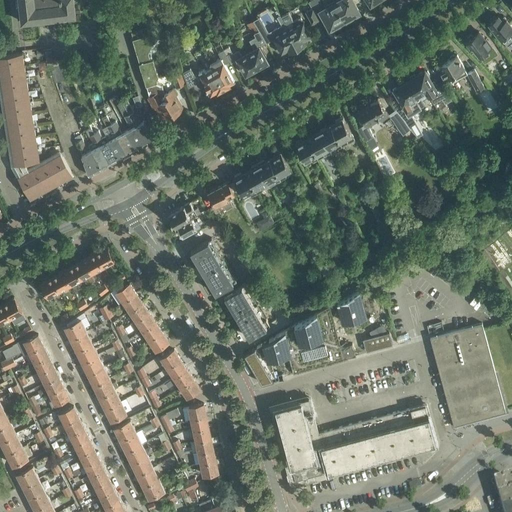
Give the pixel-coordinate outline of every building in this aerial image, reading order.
[(19,0),(22,22),(75,15),(73,0),(19,0)] [(310,0),(309,1),(308,1),(312,8),(313,8),(316,13),(320,10),(330,28),(338,23),(340,24),(345,21),(335,2),(324,8),(322,3),(320,4),(317,0),(310,0)] [(338,0),(335,2),(345,21),(351,18),(351,16),(359,12),(352,0),(338,0)] [(312,23),(319,19),(316,13),(313,8),(312,8),(306,11),(312,23)] [(282,16),(280,17),(287,30),(288,30),(297,46),(306,41),(305,39),(311,36),(300,17),(294,20),(293,21),(292,18),(289,12),(282,15),(282,16)] [(264,28),(259,31),(266,43),(274,39),(281,52),(287,49),(288,51),(297,46),(288,30),(287,30),(280,17),(279,15),(276,16),(280,24),(267,32),(266,32),(264,28)] [(511,25),(504,16),(501,18),(498,15),(496,16),(495,15),(489,19),(491,21),(489,23),(506,43),(509,47),(511,44),(511,25)] [(149,96),(148,97),(153,107),(155,106),(163,120),(182,110),(176,100),(177,100),(178,99),(176,95),(173,89),(164,94),(162,85),(157,83),(157,80),(159,77),(153,58),(152,58),(151,52),(158,39),(150,34),(149,33),(147,28),(131,32),(133,38),(132,39),(139,62),(146,86),(149,96)] [(254,49),(248,52),(256,67),(267,61),(264,57),(266,56),(261,46),(266,43),(259,31),(257,28),(255,29),(256,31),(253,33),(255,36),(249,39),(254,49)] [(478,31),(472,35),(470,35),(467,37),(467,39),(466,41),(471,48),(473,46),(484,62),(497,52),(486,38),(485,39),(478,31)] [(511,52),(504,43),(501,46),(508,55),(511,52)] [(52,48),(46,49),(48,67),(54,66),(52,48)] [(224,50),(230,61),(231,63),(236,60),(241,70),(243,68),(246,73),(256,67),(248,52),(242,56),(238,49),(232,53),(228,48),(224,50)] [(221,58),(210,64),(212,68),(223,89),(230,85),(229,84),(234,81),(224,64),(230,61),(224,50),(219,53),(221,58)] [(0,90),(10,153),(13,153),(14,164),(25,162),(40,160),(22,52),(0,55),(0,90)] [(446,61),(438,65),(446,79),(449,77),(450,79),(451,82),(458,78),(463,75),(467,73),(476,90),(484,86),(474,69),(467,73),(457,55),(456,55),(449,59),(446,61)] [(79,63),(66,66),(71,78),(71,80),(83,76),(79,63)] [(66,66),(51,68),(55,82),(71,78),(66,66)] [(183,72),(188,88),(198,83),(198,82),(202,79),(207,87),(206,87),(209,93),(211,94),(217,90),(218,92),(223,89),(212,68),(206,71),(205,69),(195,75),(191,68),(183,72)] [(429,74),(427,71),(426,71),(425,69),(416,75),(429,97),(439,111),(447,106),(445,104),(452,100),(442,85),(438,87),(434,80),(432,81),(428,75),(429,74)] [(94,72),(86,74),(89,82),(96,80),(94,72)] [(173,76),(177,87),(185,84),(181,73),(173,76)] [(423,101),(429,97),(416,75),(414,76),(413,75),(408,78),(409,79),(405,82),(420,107),(424,104),(423,101)] [(399,85),(393,89),(397,94),(395,95),(401,106),(396,109),(401,116),(407,124),(415,120),(411,114),(421,108),(420,107),(405,82),(404,82),(403,81),(398,84),(399,85)] [(137,107),(142,105),(138,94),(133,97),(137,107)] [(378,97),(371,101),(372,103),(356,112),(362,124),(358,127),(357,126),(356,126),(364,140),(373,135),(368,124),(380,117),(383,122),(390,117),(388,114),(381,104),(378,97)] [(145,144),(154,139),(144,120),(140,122),(127,99),(122,102),(145,144)] [(136,148),(145,144),(122,102),(117,104),(130,128),(126,130),(136,148)] [(395,109),(388,114),(390,117),(402,134),(410,128),(407,124),(401,116),(396,109),(395,109)] [(118,135),(115,130),(111,123),(106,115),(102,117),(106,126),(103,128),(106,135),(119,158),(128,153),(118,135)] [(336,121),(331,124),(342,144),(348,140),(347,140),(354,136),(343,117),(342,118),(341,116),(335,119),(336,121)] [(116,121),(111,123),(115,130),(119,127),(116,121)] [(331,124),(319,130),(328,146),(334,143),(336,147),(342,144),(331,124)] [(101,168),(110,163),(94,133),(91,127),(86,130),(93,142),(89,144),(91,150),(101,168)] [(119,127),(115,130),(118,135),(128,153),(136,148),(126,130),(121,133),(119,127)] [(99,130),(94,133),(110,163),(119,158),(106,135),(102,137),(99,130)] [(328,146),(319,130),(307,137),(319,157),(330,150),(328,146)] [(77,141),(80,149),(85,146),(83,138),(80,134),(75,137),(77,141)] [(313,160),(319,157),(307,137),(302,140),(301,138),(296,142),(296,143),(295,143),(306,163),(313,159),(313,160)] [(73,174),(61,152),(59,150),(28,167),(29,170),(32,168),(44,190),(73,174)] [(101,168),(91,150),(82,155),(89,175),(101,168)] [(281,151),(280,151),(280,150),(274,153),(275,155),(269,157),(280,177),(286,174),(292,170),(281,151)] [(348,155),(352,161),(357,158),(354,152),(348,155)] [(257,163),(266,180),(269,184),(280,177),(269,157),(264,160),(263,159),(257,163)] [(44,190),(32,168),(29,170),(28,167),(25,162),(14,164),(20,174),(13,178),(19,188),(24,186),(30,198),(44,190)] [(251,167),(246,170),(257,190),(263,187),(261,183),(266,180),(257,163),(251,166),(251,167)] [(236,180),(228,184),(233,191),(240,187),(245,197),(251,193),(257,190),(246,170),(241,173),(240,172),(234,175),(235,176),(234,177),(236,180)] [(228,197),(234,194),(227,182),(222,185),(221,184),(208,191),(209,192),(207,193),(210,198),(211,197),(219,211),(232,204),(228,197)] [(322,190),(317,182),(311,185),(315,193),(322,190)] [(194,209),(190,201),(168,213),(176,226),(177,225),(191,217),(200,212),(197,207),(194,209)] [(377,207),(372,210),(376,217),(381,215),(377,207)] [(260,220),(256,222),(260,229),(274,222),(267,209),(261,213),(264,218),(260,220)] [(195,223),(191,217),(177,225),(183,236),(197,228),(200,226),(197,222),(195,223)] [(391,233),(380,238),(385,248),(396,242),(391,233)] [(212,237),(190,250),(216,292),(219,290),(232,282),(237,280),(233,273),(232,274),(230,275),(212,246),(215,244),(212,237)] [(107,245),(96,251),(103,266),(114,260),(107,245)] [(383,247),(375,253),(379,259),(387,254),(383,247)] [(93,272),(103,266),(96,251),(85,257),(93,272)] [(85,257),(74,263),(82,278),(85,284),(87,283),(87,284),(95,280),(95,279),(96,278),(93,272),(85,257)] [(71,284),(82,278),(74,263),(63,269),(71,284)] [(60,290),(71,284),(63,269),(52,275),(60,290)] [(106,270),(100,273),(105,282),(111,279),(108,273),(106,270)] [(49,296),(60,290),(52,275),(41,281),(49,296)] [(115,288),(110,292),(118,304),(124,300),(136,292),(130,282),(117,291),(115,288)] [(237,316),(254,305),(246,291),(249,289),(245,283),(221,297),(224,303),(228,300),(237,316)] [(104,284),(100,286),(105,292),(108,289),(104,284)] [(101,295),(105,292),(100,286),(97,289),(101,295)] [(360,288),(337,301),(343,321),(343,320),(366,314),(366,315),(367,315),(360,288)] [(130,310),(142,302),(136,292),(124,300),(130,310)] [(14,296),(3,303),(11,317),(14,323),(26,317),(14,296)] [(149,311),(142,302),(130,310),(136,320),(149,311)] [(0,322),(0,323),(11,317),(3,303),(0,304),(0,322)] [(104,319),(113,315),(107,303),(99,307),(104,319)] [(266,318),(263,320),(254,305),(237,316),(249,337),(270,325),(266,318)] [(264,342),(244,353),(262,383),(276,379),(273,370),(270,371),(267,359),(291,353),(296,371),(316,366),(343,358),(340,347),(330,305),(300,321),(285,329),(264,342)] [(155,321),(149,311),(136,320),(143,329),(155,321)] [(86,316),(65,326),(71,338),(87,330),(85,326),(90,324),(86,316)] [(162,330),(155,321),(143,329),(149,339),(162,330)] [(454,424),(505,410),(505,408),(482,322),(430,336),(454,424)] [(77,349),(92,342),(89,336),(88,337),(85,332),(87,331),(87,330),(71,338),(77,349)] [(156,348),(168,340),(162,330),(149,339),(156,348)] [(389,331),(362,338),(365,350),(392,343),(389,331)] [(24,338),(17,341),(17,342),(22,351),(23,354),(30,351),(43,344),(38,333),(35,335),(33,336),(25,340),(24,338)] [(13,345),(2,350),(6,359),(12,356),(22,351),(17,342),(13,344),(13,345)] [(83,361),(98,353),(95,347),(93,348),(91,344),(93,343),(92,342),(77,349),(83,361)] [(352,343),(345,345),(348,357),(355,355),(352,343)] [(30,351),(35,361),(48,354),(43,344),(30,351)] [(345,345),(340,347),(343,358),(348,357),(345,345)] [(161,357),(168,366),(180,358),(174,348),(161,357)] [(88,373),(104,365),(101,359),(99,360),(97,356),(99,355),(98,353),(83,361),(88,373)] [(48,354),(35,361),(40,371),(53,365),(48,354)] [(16,364),(12,356),(6,359),(1,362),(5,370),(16,364)] [(187,368),(180,358),(168,366),(174,376),(187,368)] [(40,371),(45,382),(59,375),(53,365),(40,371)] [(88,373),(94,384),(109,377),(109,375),(107,376),(105,372),(107,371),(104,365),(88,373)] [(174,376),(166,382),(169,386),(177,381),(180,386),(193,377),(187,368),(174,376)] [(45,382),(50,392),(64,385),(59,375),(45,382)] [(109,377),(94,384),(100,396),(115,388),(118,386),(116,381),(112,382),(109,377)] [(180,386),(187,395),(199,387),(193,377),(180,386)] [(64,385),(50,392),(53,397),(48,399),(52,408),(65,402),(63,399),(69,396),(64,385)] [(106,407),(121,400),(120,399),(118,400),(116,395),(118,394),(115,388),(100,396),(106,407)] [(159,400),(154,390),(148,393),(153,403),(159,400)] [(318,432),(309,396),(299,399),(275,406),(291,466),(295,480),(326,471),(436,442),(429,416),(425,403),(318,432)] [(36,399),(30,402),(32,406),(37,415),(43,412),(38,403),(36,399)] [(121,400),(106,407),(111,419),(114,418),(127,412),(126,410),(125,409),(127,407),(126,405),(124,406),(121,400)] [(189,406),(182,407),(185,420),(191,418),(191,417),(206,414),(203,403),(189,406)] [(60,412),(65,422),(79,416),(73,405),(60,412)] [(177,407),(166,412),(169,419),(180,414),(177,407)] [(5,410),(0,412),(0,426),(11,422),(5,410)] [(166,413),(160,416),(166,428),(171,425),(169,419),(166,414),(166,413)] [(208,425),(206,414),(191,417),(191,418),(194,428),(208,425)] [(42,424),(47,422),(44,416),(39,419),(42,424)] [(65,422),(70,433),(84,426),(79,416),(65,422)] [(121,438),(136,431),(133,425),(131,426),(129,421),(131,420),(130,419),(115,426),(121,438)] [(14,428),(11,422),(0,426),(0,438),(1,441),(16,433),(16,432),(14,433),(12,429),(14,428)] [(211,436),(208,425),(194,428),(196,440),(211,436)] [(89,436),(84,426),(70,433),(75,443),(89,436)] [(126,450),(142,442),(139,436),(137,437),(135,433),(137,432),(136,431),(121,438),(126,450)] [(20,439),(16,433),(1,441),(7,452),(22,445),(22,444),(20,444),(18,440),(20,439)] [(75,443),(80,453),(94,447),(89,436),(75,443)] [(196,440),(198,451),(213,448),(211,436),(196,440)] [(132,461),(147,454),(144,448),(143,449),(140,444),(142,443),(142,442),(126,450),(132,461)] [(25,451),(22,445),(7,452),(13,464),(28,456),(28,455),(26,456),(24,452),(25,451)] [(99,457),(94,447),(80,453),(85,464),(99,457)] [(216,459),(213,448),(198,451),(201,461),(201,462),(216,459)] [(58,458),(61,463),(70,459),(67,454),(58,458)] [(138,473),(153,465),(153,464),(151,465),(149,461),(150,460),(147,454),(132,461),(138,473)] [(85,464),(90,474),(104,468),(99,457),(85,464)] [(176,463),(179,469),(187,465),(184,459),(176,463)] [(216,459),(201,462),(203,474),(218,471),(216,459)] [(33,465),(18,473),(24,485),(39,477),(36,471),(34,472),(32,468),(33,467),(33,465)] [(153,465),(138,473),(143,485),(159,477),(158,476),(156,477),(154,473),(156,472),(153,466),(153,465)] [(109,478),(104,468),(90,474),(96,484),(109,478)] [(511,476),(494,482),(498,495),(511,491),(511,476)] [(39,477),(24,485),(29,496),(45,489),(42,483),(40,484),(38,479),(39,478),(39,477)] [(159,477),(143,485),(149,497),(152,495),(165,489),(164,488),(162,489),(160,484),(162,483),(160,480),(159,477)] [(199,485),(195,477),(183,483),(187,491),(199,485)] [(96,484),(101,495),(114,488),(109,478),(96,484)] [(408,482),(408,484),(410,491),(417,489),(417,488),(421,487),(419,479),(408,482)] [(119,499),(114,488),(101,495),(106,505),(119,499)] [(45,489),(29,496),(35,508),(50,500),(47,494),(46,495),(43,491),(45,490),(45,489)] [(511,511),(511,491),(498,495),(502,511),(511,511)] [(171,494),(167,496),(170,502),(172,501),(174,500),(176,499),(173,493),(171,494)] [(215,497),(218,504),(213,506),(215,511),(228,511),(221,494),(215,497)] [(210,498),(199,503),(202,511),(215,511),(213,506),(210,498)] [(119,499),(106,505),(109,511),(118,511),(124,509),(119,499)] [(50,500),(35,508),(37,511),(55,511),(56,511),(54,511),(52,507),(53,506),(50,500)]
